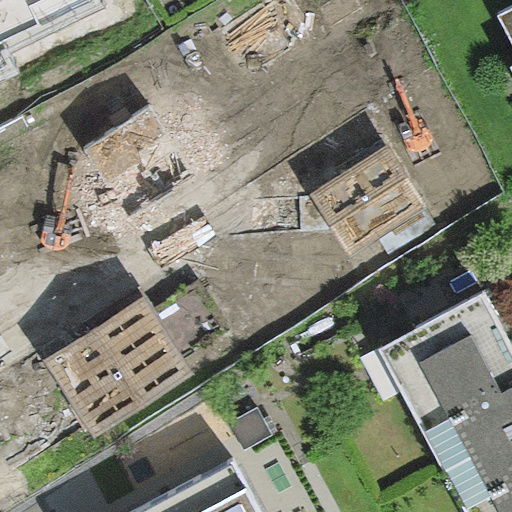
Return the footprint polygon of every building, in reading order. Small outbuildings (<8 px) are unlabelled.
[(0,0),(0,15),(30,0),(0,0)] [(300,0),(260,0),(216,30),(250,80),(322,32),(300,0)] [(511,14),(489,27),(511,71),(511,77),(500,84),(511,106),(511,14)] [(120,117),(71,151),(125,228),(209,169),(154,93),(120,117)] [(390,140),(309,188),(309,230),(241,236),(263,274),(254,280),(271,309),(288,338),(402,272),(391,253),(440,224),(390,140)] [(511,511),(511,343),(484,290),(379,346),(466,511),(511,511)] [(130,309),(33,369),(81,445),(178,385),(130,309)] [(276,511),(240,443),(111,511),(276,511)]
